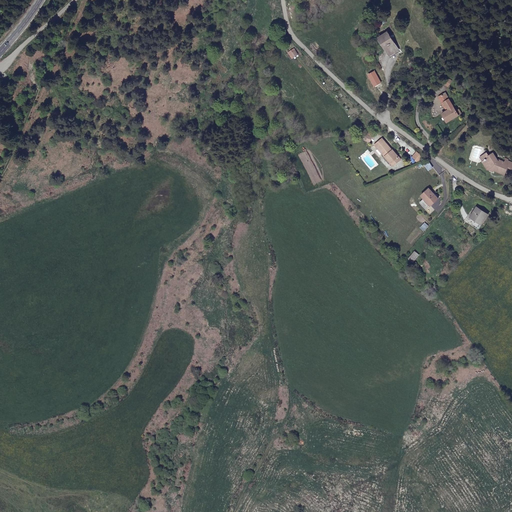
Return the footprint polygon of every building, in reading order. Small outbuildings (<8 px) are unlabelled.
[(400,46),(391,33),(383,38),(391,51),(400,46)] [(298,48),(292,52),(295,57),(301,53),(298,48)] [(443,79),(450,84),(453,79),(447,74),(443,79)] [(448,120),(460,112),(462,111),(460,107),(457,109),(447,91),(441,94),(447,106),(449,105),(450,108),(448,108),(443,111),(448,120)] [(390,159),(399,154),(396,150),(394,150),(385,138),(379,143),(388,152),(385,154),(390,159)] [(388,152),(379,143),(377,145),(385,154),(388,152)] [(402,157),(399,154),(390,159),(394,164),(402,157)] [(487,154),(480,158),(483,162),(482,162),(487,170),(490,170),(505,176),(508,169),(511,170),(511,164),(504,161),(503,163),(498,161),(497,162),(492,154),(489,156),(487,154)] [(404,161),(402,157),(394,164),(397,167),(404,161)] [(422,197),(431,207),(439,200),(429,190),(422,197)] [(478,210),(473,218),(482,224),(487,217),(478,210)] [(416,250),(410,258),(414,262),(421,254),(416,250)]
